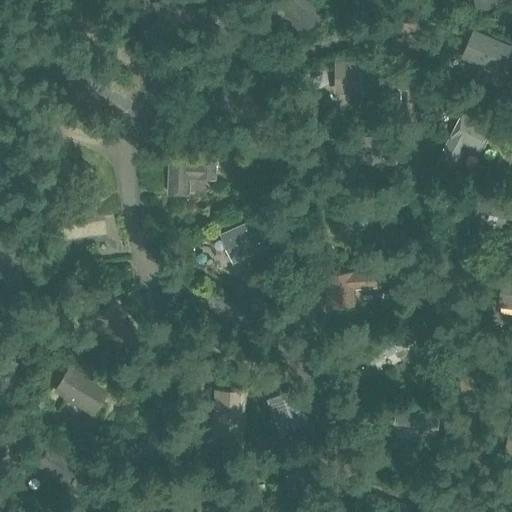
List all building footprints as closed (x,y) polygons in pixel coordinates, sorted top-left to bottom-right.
[(150,42),(195,15),(186,0),(156,0),(154,2),(163,17),(142,29),(150,42)] [(325,19),(311,0),(279,0),(277,1),(301,35),(325,19)] [(469,31),(458,58),(500,76),(511,49),(469,31)] [(89,100),(106,75),(83,60),(67,86),(89,100)] [(339,90),(381,89),(381,60),(337,61),(337,75),(339,75),(339,90)] [(217,106),(255,117),(263,90),(225,79),(217,106)] [(479,152),(492,127),(463,112),(439,158),(452,165),(463,144),(479,152)] [(0,130),(0,151),(5,154),(13,136),(0,130)] [(388,135),(344,137),(345,151),(389,149),(388,135)] [(217,161),(168,159),(167,192),(189,193),(190,177),(216,179),(217,161)] [(511,205),(471,194),(467,208),(511,219),(511,205)] [(384,195),(334,207),(337,221),(388,209),(384,195)] [(234,260),(267,246),(255,218),(222,232),(234,260)] [(9,289),(24,285),(11,234),(0,236),(0,266),(3,265),(9,289)] [(354,286),(378,284),(377,269),(325,273),(328,305),(356,303),(354,286)] [(511,278),(498,277),(494,306),(511,308),(511,278)] [(114,350),(139,332),(116,299),(91,316),(114,350)] [(402,332),(365,350),(372,365),(409,346),(408,345),(402,332)] [(511,392),(511,349),(510,349),(498,389),(511,392)] [(0,386),(3,388),(16,362),(0,353),(0,386)] [(95,412),(110,386),(71,364),(56,389),(95,412)] [(243,435),(245,390),(216,389),(214,433),(243,435)] [(291,389),(263,399),(276,437),(305,427),(291,389)] [(394,423),(394,424),(418,427),(428,428),(438,429),(438,428),(440,415),(395,410),(394,423)] [(83,464),(51,442),(35,465),(67,487),(83,464)] [(289,486),(324,477),(316,449),(281,458),(289,486)]
